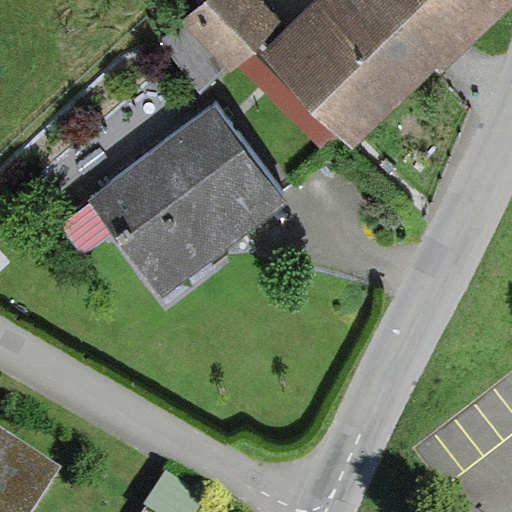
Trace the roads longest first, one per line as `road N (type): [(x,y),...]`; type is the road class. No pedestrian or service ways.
road 1 (residential): [(325,511),(511,131)]
road 2 (residential): [(0,338),(301,511)]
